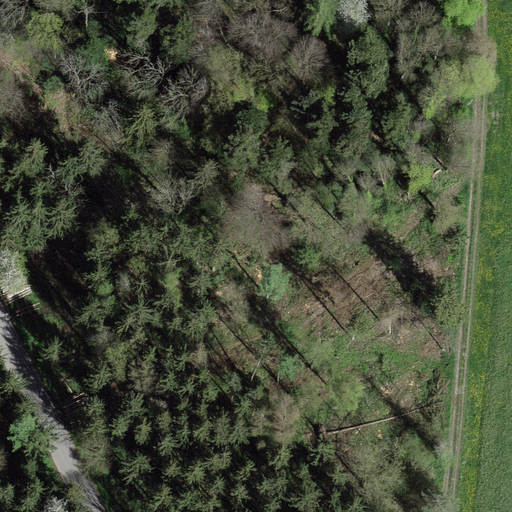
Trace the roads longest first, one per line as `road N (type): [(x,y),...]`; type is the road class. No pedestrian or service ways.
road 1 (track): [(454,511),(483,198),(481,0)]
road 2 (tertiary): [(96,511),(0,320)]
